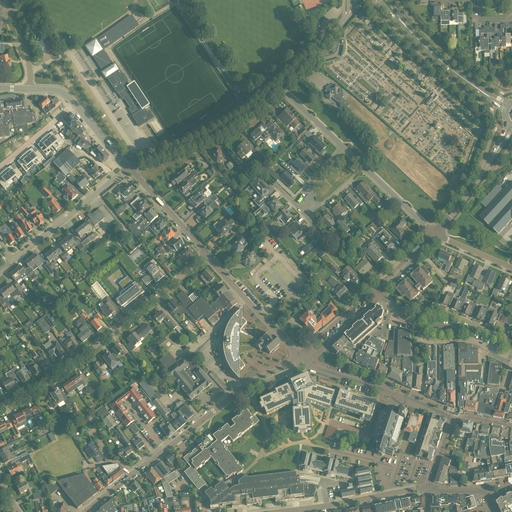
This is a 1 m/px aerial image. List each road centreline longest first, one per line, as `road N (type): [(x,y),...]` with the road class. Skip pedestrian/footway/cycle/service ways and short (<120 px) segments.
road 1 (residential): [(0,408),(90,349),(205,253)]
road 2 (unclassified): [(128,168),(208,139),(280,88)]
road 3 (unclassified): [(12,259),(128,168)]
road 4 (unclassified): [(297,355),(205,253)]
road 5 (residential): [(393,393),(450,418),(427,487)]
road 6 (tertiary): [(434,232),(511,126)]
road 7 (secondary): [(506,108),(407,29)]
